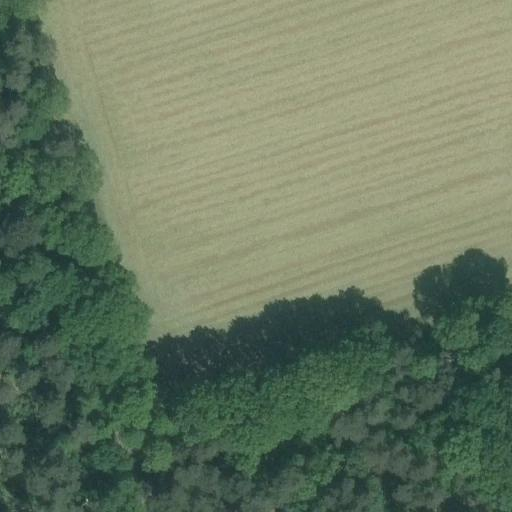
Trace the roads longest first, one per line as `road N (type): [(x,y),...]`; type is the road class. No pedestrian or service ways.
road 1 (unknown): [(403,511),(387,458),(360,428),(308,427),(123,493)]
road 2 (track): [(137,511),(123,493),(92,329),(0,261)]
